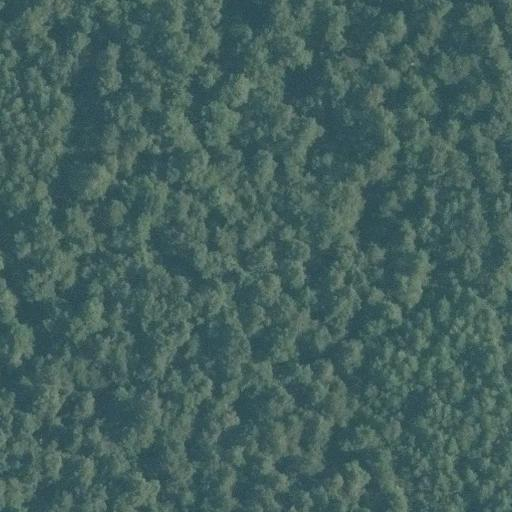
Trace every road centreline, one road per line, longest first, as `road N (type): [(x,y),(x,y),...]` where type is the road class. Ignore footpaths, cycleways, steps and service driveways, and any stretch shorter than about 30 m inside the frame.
road 1 (track): [(419,0),(313,121),(413,247)]
road 2 (track): [(216,0),(313,121)]
